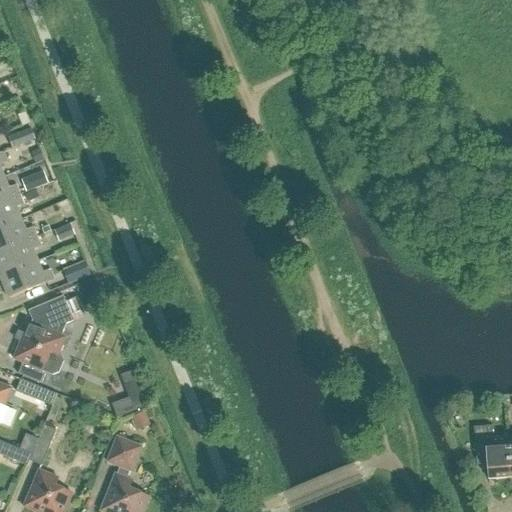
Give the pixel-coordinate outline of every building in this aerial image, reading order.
[(14,150),(36,142),(32,130),(9,139),(14,150)] [(35,165),(43,162),(39,151),(31,154),(35,165)] [(43,173),(32,178),(37,190),(47,186),(43,173)] [(0,203),(20,196),(16,186),(8,189),(4,177),(0,178),(0,203)] [(38,199),(35,192),(25,196),(28,204),(38,199)] [(20,196),(0,203),(0,228),(21,220),(16,209),(24,206),(20,196)] [(0,253),(37,239),(33,229),(25,232),(21,220),(0,228),(0,253)] [(0,277),(0,278),(38,263),(33,251),(41,249),(37,239),(0,253),(0,277)] [(38,263),(0,278),(9,299),(54,282),(50,271),(42,274),(38,263)] [(86,263),(64,272),(69,286),(92,277),(86,263)] [(87,312),(106,304),(96,280),(77,288),(87,312)] [(66,325),(74,322),(64,298),(29,312),(33,322),(32,325),(29,323),(14,360),(23,364),(19,376),(42,386),(47,374),(54,377),(60,374),(65,363),(62,356),(59,355),(66,339),(62,337),(66,325)] [(132,398),(114,405),(120,419),(150,407),(145,393),(137,372),(123,377),(132,398)] [(52,407),(57,396),(21,381),(16,392),(52,407)] [(6,406),(13,390),(0,385),(0,418),(5,406),(6,406)] [(477,397),(478,408),(495,406),(494,395),(477,397)] [(136,434),(148,428),(143,415),(130,420),(136,434)] [(42,467),(57,432),(45,427),(30,462),(42,467)] [(511,479),(508,440),(494,441),(493,428),(474,429),(476,453),(487,452),(489,480),(511,479)] [(132,473),(142,449),(117,439),(107,463),(120,468),(117,476),(116,475),(101,511),(143,511),(149,499),(129,491),(132,482),(127,480),(130,473),(132,473)] [(0,455),(28,467),(33,456),(0,441),(0,455)] [(33,511),(65,511),(73,495),(55,488),(58,479),(39,471),(24,508),(33,511)]
